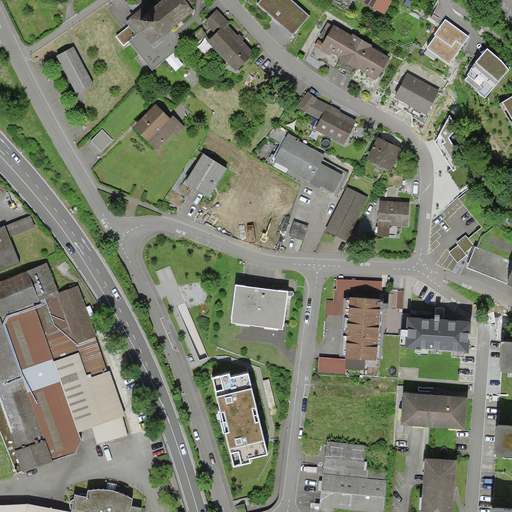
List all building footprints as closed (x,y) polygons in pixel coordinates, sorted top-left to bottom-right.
[(131,27),(117,38),(124,46),(129,41),(153,71),(184,45),(172,30),(194,12),(191,9),(192,6),(196,3),(196,0),(163,0),(164,1),(154,9),(149,14),(144,8),(127,22),(131,27)] [(310,16),(291,0),(262,0),(259,5),(278,22),(294,35),(310,16)] [(357,0),(385,15),(392,1),(389,0),(357,0)] [(230,24),(217,10),(204,23),(216,35),(210,41),(206,37),(196,46),(218,68),(226,60),(237,71),(255,54),(240,39),(228,26),(230,24)] [(469,37),(446,20),(434,35),(436,37),(427,49),(449,65),(469,37)] [(352,36),(334,26),(324,43),(319,41),(311,56),(321,62),(322,60),(371,89),(385,67),(390,58),(372,48),(373,46),(353,34),(352,36)] [(74,47),(57,56),(77,93),(94,84),(74,47)] [(490,51),(488,50),(476,64),(468,75),(470,77),(466,81),(479,92),(478,94),(485,99),(509,70),(501,61),(490,51)] [(176,54),(168,60),(176,70),(184,65),(176,54)] [(440,91),(408,74),(391,105),(401,110),(402,109),(412,114),(412,117),(425,124),(429,117),(427,115),(440,91)] [(340,111),(318,99),(308,92),(297,105),(308,113),(321,121),(316,131),(344,146),(357,121),(340,112),(340,111)] [(511,97),(500,104),(511,124),(511,97)] [(170,120),(156,106),(135,127),(158,150),(174,134),(177,137),(186,128),(174,116),(170,120)] [(103,130),(92,141),(102,151),(113,140),(103,130)] [(349,173),(324,160),(326,156),(288,135),(273,161),(336,196),(349,173)] [(389,143),(378,138),(368,160),(392,171),(402,149),(389,143)] [(209,198),(227,168),(204,154),(186,184),(209,198)] [(369,199),(348,188),(325,232),(346,243),(369,199)] [(274,192),(269,198),(280,209),(283,207),(281,205),(284,202),(274,192)] [(395,203),(380,201),(377,236),(389,237),(389,234),(397,234),(397,226),(408,227),(409,204),(395,203)] [(2,228),(0,228),(0,272),(20,264),(9,239),(35,229),(30,216),(2,228)] [(308,227),(294,222),(290,236),(304,241),(308,227)] [(459,246),(450,253),(457,263),(467,255),(465,253),(474,246),(466,236),(457,243),(459,246)] [(511,260),(476,247),(469,268),(510,283),(509,286),(511,286),(511,260)] [(0,283),(0,431),(17,474),(54,463),(53,460),(74,453),(81,441),(78,432),(92,428),(97,445),(127,435),(122,417),(126,416),(111,372),(108,372),(78,287),(58,294),(45,266),(0,283)] [(293,292),(291,292),(287,291),(279,291),(279,292),(235,287),(231,325),(283,331),(283,327),(284,327),(287,296),(292,297),(294,296),(294,295),(294,293),(293,292)] [(347,356),(346,360),(346,361),(365,362),(364,370),(363,370),(363,376),(377,377),(378,361),(382,361),(385,312),(380,311),(381,301),(350,299),(350,301),(347,301),(343,356),(347,356)] [(435,320),(408,319),(407,333),(401,333),(400,348),(404,348),(404,351),(415,352),(414,357),(428,358),(429,351),(432,352),(432,356),(442,356),(442,353),(452,353),(452,358),(464,359),(464,354),(469,354),(471,323),(443,321),(443,309),(436,309),(435,320)] [(511,343),(502,343),(501,373),(511,373),(511,343)] [(346,370),(363,370),(364,370),(365,362),(346,361),(346,360),(320,358),(319,372),(346,374),(346,370)] [(267,455),(247,372),(229,377),(228,373),(211,377),(234,467),(251,463),(250,459),(267,455)] [(466,430),(467,399),(437,397),(404,396),(402,427),(466,430)] [(511,426),(496,426),(495,457),(511,457),(511,426)] [(367,446),(327,441),(320,506),(320,511),(321,511),(334,511),(335,509),(367,511),(387,511),(392,473),(365,470),(367,446)] [(456,463),(425,461),(421,511),(452,511),(454,494),(456,463)] [(141,511),(142,510),(131,507),(133,500),(125,496),(116,493),(111,492),(105,490),(94,490),(88,492),(86,498),(76,497),(72,511),(65,511),(28,505),(1,506),(0,506),(0,511),(141,511)]
